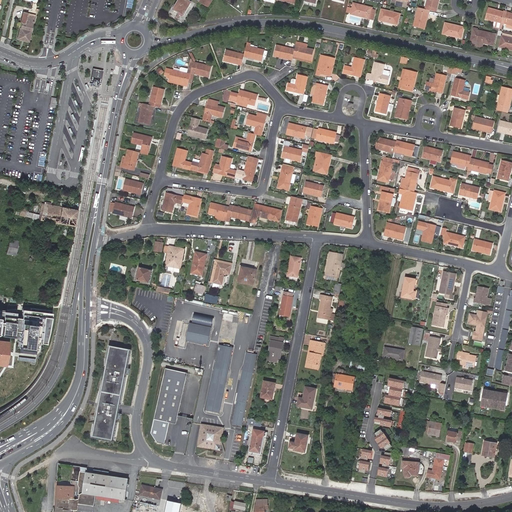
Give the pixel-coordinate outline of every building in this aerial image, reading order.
[(183,17),(184,14),(191,3),(186,0),(180,0),(175,9),(179,11),(177,14),(183,17)] [(406,8),(408,0),(396,0),(395,6),(406,8)] [(427,0),(425,9),(429,10),(436,12),(438,0),(427,0)] [(352,8),(348,7),(346,12),(351,14),(373,20),(376,9),(353,3),(352,8)] [(419,8),(414,26),(424,29),(429,10),(425,9),(419,8)] [(489,9),(486,19),(495,21),(502,23),(504,24),(504,23),(507,13),(489,9)] [(400,14),(382,10),(379,20),(397,25),(400,14)] [(30,42),(35,16),(23,13),(21,23),(22,23),(18,40),(30,42)] [(502,23),(495,21),(492,29),(500,31),(502,23)] [(463,28),(445,24),(443,34),(461,38),(463,28)] [(490,41),(494,42),(496,35),(474,30),(471,41),(473,41),(474,41),(473,44),(481,46),(482,43),(483,43),(489,45),(490,41)] [(511,38),(502,36),(500,47),(511,49),(511,38)] [(251,43),(247,43),(244,55),(244,57),(262,61),(265,50),(250,47),(251,43)] [(274,56),(292,60),(293,58),(293,56),(295,50),(276,45),(274,56)] [(295,50),(293,56),(312,60),(314,50),(307,48),(296,46),(295,50)] [(224,61),(242,65),(242,64),(244,57),(244,55),(226,50),(224,61)] [(331,77),(335,58),(321,55),(316,75),(320,76),(320,74),(331,77)] [(361,77),(365,60),(355,58),(352,68),(345,66),(343,73),(361,77)] [(167,69),(165,76),(168,76),(168,78),(170,78),(170,80),(188,85),(189,82),(191,73),(193,63),(190,62),(189,69),(182,67),(181,68),(180,72),(167,69)] [(372,74),(371,79),(388,84),(390,76),(389,76),(390,72),(384,71),(385,64),(375,62),(372,74)] [(462,69),(449,66),(447,72),(452,73),(456,74),(457,71),(461,72),(462,69)] [(102,82),(104,71),(94,69),(92,80),(102,82)] [(416,73),(406,70),(401,88),(411,91),(416,73)] [(446,76),(437,73),(435,79),(430,78),(429,82),(427,82),(425,89),(442,93),(446,76)] [(304,94),(308,77),(298,75),(296,85),(288,83),(287,90),(304,94)] [(455,78),(454,81),(451,95),(469,99),(470,92),(463,91),(465,80),(455,78)] [(323,104),(328,86),(317,84),(317,86),(313,86),(311,94),(315,95),(313,101),(323,104)] [(154,106),(160,108),(164,89),(154,87),(150,105),(154,106)] [(511,94),(511,89),(503,87),(497,110),(508,113),(511,94)] [(232,94),(231,97),(230,100),(239,102),(248,104),(255,106),(258,95),(259,93),(240,89),(240,90),(238,95),(232,94)] [(391,96),(380,93),(376,111),(386,114),(391,96)] [(411,101),(400,98),(396,116),(407,119),(411,101)] [(204,120),(210,122),(211,121),(212,115),(223,118),(225,108),(218,106),(219,102),(212,100),(211,104),(208,103),(205,113),(204,120)] [(143,104),(143,107),(139,122),(150,125),(154,106),(150,105),(143,104)] [(465,110),(455,108),(451,126),(461,128),(465,110)] [(256,134),(261,136),(266,119),(249,114),(246,124),(257,127),(255,134),(256,134)] [(494,122),(476,117),(473,127),(491,132),(494,122)] [(200,119),(195,118),(193,118),(189,135),(206,139),(209,129),(198,126),(200,119)] [(511,123),(501,121),(498,132),(511,135),(511,123)] [(311,129),(289,124),(286,134),(305,138),(305,135),(309,136),(311,129)] [(337,133),(319,128),(318,129),(314,128),(312,138),(334,144),(334,143),(337,134),(337,133)] [(141,153),(147,154),(149,143),(148,142),(148,141),(150,141),(151,142),(152,138),(134,133),(131,143),(138,144),(137,149),(142,151),(141,153)] [(255,134),(250,133),(248,140),(237,137),(234,147),(251,152),(256,134),(255,134)] [(376,148),(394,153),(394,151),(396,142),(378,138),(376,148)] [(226,141),(217,139),(215,147),(227,150),(229,145),(225,145),(226,141)] [(415,145),(397,141),(396,142),(394,151),(412,156),(415,145)] [(301,161),(303,151),(285,146),(282,157),(301,161)] [(443,151),(425,146),(423,157),(441,162),(443,151)] [(174,165),(191,170),(191,168),(193,163),(185,161),(188,151),(179,148),(174,165)] [(134,170),(139,152),(128,150),(127,157),(124,168),(134,170)] [(193,163),(191,168),(208,173),(214,151),(208,150),(206,154),(203,153),(202,158),(194,156),(193,163)] [(320,157),(317,172),(327,174),(331,155),(317,152),(316,156),(317,156),(320,157)] [(471,159),(471,156),(453,152),(451,162),(466,166),(469,167),(471,159)] [(235,178),(236,177),(237,171),(229,169),(232,159),(223,156),(221,165),(216,164),(213,172),(235,178)] [(253,181),(259,159),(258,158),(249,156),(245,172),(238,170),(237,171),(236,177),(253,181)] [(393,162),(399,163),(400,160),(392,159),(384,156),(378,180),(388,182),(389,180),(394,181),(396,173),(391,172),(393,162)] [(489,163),(471,159),(469,167),(468,169),(470,170),(487,174),(487,173),(489,164),(489,163)] [(511,166),(511,162),(502,160),(497,178),(508,181),(511,166)] [(294,167),(284,164),(278,188),(288,191),(290,183),(294,184),(296,176),(292,175),(294,167)] [(458,175),(459,175),(466,177),(468,169),(469,167),(466,166),(465,170),(467,170),(466,176),(458,174),(458,175)] [(403,178),(400,188),(414,192),(419,174),(413,172),(414,169),(409,168),(406,179),(403,178)] [(450,181),(433,177),(431,187),(454,193),(458,180),(450,178),(450,181)] [(144,184),(126,180),(123,190),(141,194),(144,184)] [(324,186),(306,182),(303,192),(322,196),(324,186)] [(480,188),(462,184),(459,194),(477,199),(480,188)] [(393,189),(381,186),(380,191),(383,192),(378,210),(389,213),(394,194),(391,194),(393,189)] [(413,211),(417,193),(414,192),(400,188),(399,193),(403,194),(399,208),(413,211)] [(501,212),(505,192),(495,190),(495,192),(490,191),(488,200),(492,201),(490,209),(501,212)] [(175,202),(182,204),(183,202),(184,198),(167,193),(163,210),(172,213),(175,202)] [(201,200),(184,195),(184,198),(183,202),(190,204),(187,214),(197,217),(201,200)] [(302,204),(303,199),(297,198),(292,197),(287,220),(298,222),(302,204)] [(27,202),(21,201),(20,205),(18,215),(30,218),(32,208),(26,207),(27,202)] [(115,203),(111,202),(109,212),(113,213),(132,218),(135,207),(115,203)] [(40,220),(74,226),(77,210),(43,203),(40,220)] [(224,219),(226,220),(227,218),(229,207),(211,203),(209,214),(217,215),(216,218),(223,220),(224,219)] [(255,204),(251,221),(256,222),(257,216),(280,221),(281,216),(277,215),(279,210),(255,204)] [(226,220),(226,221),(230,222),(231,216),(246,220),(248,210),(230,205),(229,207),(227,218),(226,220)] [(322,208),(312,206),(307,224),(318,227),(322,208)] [(355,218),(333,213),(331,221),(334,222),(334,224),(341,225),(340,230),(345,230),(346,226),(352,228),(355,218)] [(440,227),(419,222),(417,229),(425,230),(422,240),(432,243),(434,233),(439,234),(440,227)] [(405,229),(387,224),(385,234),(403,238),(405,229)] [(443,228),(441,234),(445,235),(444,243),(463,247),(465,237),(446,232),(447,229),(443,228)] [(493,244),(475,239),(472,250),(490,254),(493,244)] [(157,241),(156,250),(162,251),(164,243),(157,241)] [(18,243),(13,242),(12,243),(9,243),(6,254),(15,255),(18,243)] [(168,267),(178,269),(179,261),(182,262),(184,252),(170,248),(165,267),(168,267)] [(202,279),(207,257),(195,255),(191,276),(202,279)] [(341,282),(342,275),(344,268),(346,260),(333,257),(329,279),(341,282)] [(300,279),(304,261),(295,259),(291,278),(300,279)] [(136,280),(150,282),(153,269),(140,266),(136,280)] [(229,278),(231,269),(217,266),(213,286),(220,288),(222,288),(224,276),(229,278)] [(253,288),(256,273),(241,270),(238,284),(253,288)] [(450,294),(455,274),(443,271),(438,292),(444,293),(443,297),(451,299),(452,295),(450,294)] [(408,278),(404,297),(415,300),(417,292),(415,292),(417,280),(408,278)] [(203,298),(205,290),(196,288),(194,296),(203,298)] [(476,299),(475,303),(479,304),(490,307),(493,290),(483,288),(480,300),(476,299)] [(218,304),(219,297),(210,295),(209,302),(218,304)] [(294,302),(295,298),(287,297),(283,316),(287,317),(287,315),(291,316),(293,308),(294,308),(295,302),(294,302)] [(323,316),(322,322),(333,324),(337,303),(325,300),(322,316),(323,316)] [(448,315),(449,309),(438,307),(434,326),(443,328),(446,314),(448,315)] [(29,311),(22,310),(17,346),(21,347),(20,352),(36,354),(37,349),(39,349),(40,343),(48,344),(51,318),(52,313),(49,313),(50,310),(30,308),(29,311)] [(16,312),(0,310),(0,335),(16,337),(17,323),(16,323),(17,318),(16,318),(16,312)] [(484,335),(488,313),(482,312),(481,317),(472,315),(470,316),(469,322),(470,324),(479,326),(477,333),(481,334),(480,341),(483,341),(484,335)] [(211,344),(214,326),(191,323),(189,341),(211,344)] [(419,347),(422,332),(412,330),(409,345),(419,347)] [(440,339),(429,337),(425,357),(436,359),(440,339)] [(281,352),(284,353),(285,345),(280,344),(281,340),(272,338),(271,342),(273,343),(270,359),(279,361),(281,352)] [(215,368),(229,371),(234,348),(220,345),(215,368)] [(326,353),(328,354),(329,348),(314,345),(313,350),(315,351),(312,368),(323,370),(325,360),(326,353)] [(132,350),(111,346),(95,437),(116,441),(132,350)] [(496,369),(502,369),(505,350),(499,349),(496,369)] [(315,351),(313,350),(309,371),(322,374),(323,370),(312,368),(315,351)] [(406,363),(407,353),(388,350),(386,359),(406,363)] [(239,391),(249,393),(257,354),(247,352),(239,391)] [(471,358),(464,356),(464,355),(460,354),(459,361),(463,362),(462,365),(477,368),(479,359),(471,358)] [(215,368),(211,384),(225,388),(229,371),(215,368)] [(189,374),(167,369),(156,419),(178,424),(189,374)] [(351,389),(350,391),(357,393),(360,376),(355,375),(354,379),(347,378),(347,374),(342,372),(341,376),(339,376),(337,386),(339,386),(339,387),(351,389)] [(442,377),(420,372),(418,382),(440,387),(442,377)] [(511,376),(504,374),(502,384),(511,386),(511,376)] [(407,383),(391,379),(385,404),(402,407),(407,383)] [(473,383),(457,380),(455,390),(471,393),(473,383)] [(274,401),(277,385),(266,383),(263,398),(274,401)] [(225,388),(211,384),(206,412),(207,412),(217,414),(219,415),(225,388)] [(314,411),(318,391),(308,389),(305,401),(303,400),(302,408),(314,411)] [(508,394),(483,389),(480,407),(505,411),(508,394)] [(247,404),(249,393),(239,391),(237,402),(238,402),(247,404)] [(245,413),(247,404),(238,402),(235,411),(238,412),(245,413)] [(392,412),(379,409),(376,425),(391,428),(393,422),(390,421),(392,412)] [(242,425),(245,413),(238,412),(235,411),(233,423),(242,425)] [(441,424),(429,422),(427,434),(438,436),(441,424)] [(220,451),(221,446),(214,444),(216,441),(219,436),(221,430),(222,430),(222,428),(220,428),(220,429),(203,426),(203,425),(201,425),(201,427),(202,427),(201,435),(200,435),(200,436),(199,444),(198,444),(198,446),(200,446),(213,448),(213,449),(220,451)] [(392,447),(381,430),(375,434),(377,437),(376,438),(382,448),(383,447),(385,451),(392,447)] [(448,431),(446,441),(455,442),(456,439),(460,440),(461,433),(448,431)] [(307,455),(310,438),(300,436),(298,445),(293,444),(291,450),(296,451),(296,453),(307,455)] [(261,459),(264,441),(253,439),(249,457),(261,459)] [(466,441),(464,451),(472,453),(474,443),(466,441)] [(496,458),(499,445),(485,442),(482,455),(496,458)] [(407,455),(409,447),(402,446),(400,454),(407,455)] [(373,452),(364,450),(359,473),(368,475),(373,452)] [(392,454),(384,452),(379,475),(387,477),(392,454)] [(448,461),(449,456),(436,453),(433,472),(428,471),(427,478),(440,480),(444,461),(448,461)] [(418,476),(419,464),(403,462),(402,468),(405,468),(404,474),(404,475),(405,475),(405,476),(405,477),(406,477),(407,477),(407,478),(408,478),(409,478),(409,477),(410,477),(410,476),(411,476),(411,475),(412,475),(418,476)] [(56,511),(72,511),(73,511),(76,511),(94,511),(97,497),(107,498),(121,499),(127,500),(129,479),(108,477),(108,474),(93,472),(93,475),(91,475),(82,474),(80,474),(81,469),(73,469),(72,484),(79,485),(81,488),(57,487),(56,508),(56,511)] [(157,490),(158,489),(142,485),(140,495),(160,499),(162,491),(157,490)] [(179,511),(181,504),(166,501),(164,511),(179,511)] [(244,511),(245,506),(235,503),(233,510),(243,511),(244,511)]
